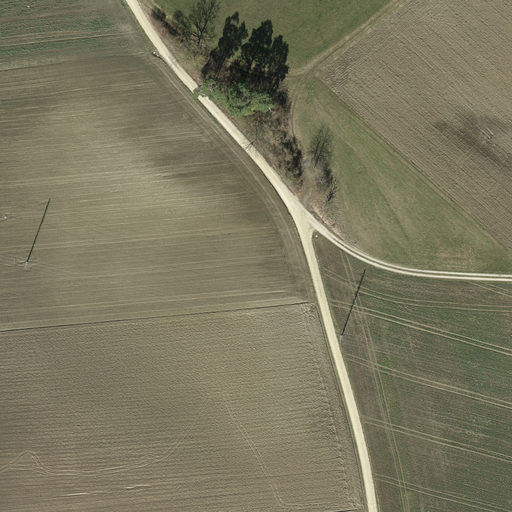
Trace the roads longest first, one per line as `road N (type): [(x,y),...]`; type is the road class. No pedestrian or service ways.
road 1 (track): [(299,203),(373,511)]
road 2 (track): [(140,0),(242,67),(285,78),(317,66),(398,0)]
road 3 (track): [(133,0),(151,35),(299,203)]
road 4 (track): [(299,203),(382,263),(511,276)]
road 5 (track): [(317,66),(296,91),(292,129),(314,183),(299,203)]
